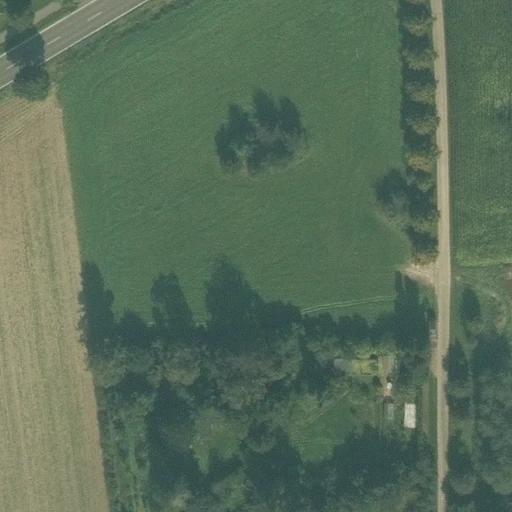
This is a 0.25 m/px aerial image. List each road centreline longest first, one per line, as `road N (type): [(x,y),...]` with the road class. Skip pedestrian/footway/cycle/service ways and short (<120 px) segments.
road 1 (unclassified): [(443,511),(435,0)]
road 2 (tertiary): [(120,0),(0,72)]
